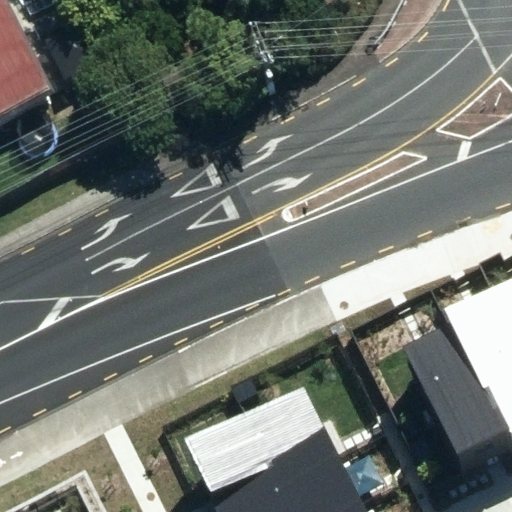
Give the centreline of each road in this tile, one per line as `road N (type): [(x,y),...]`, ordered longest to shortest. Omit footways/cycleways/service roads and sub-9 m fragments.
road 1 (secondary): [(179,251),(349,150),(511,21)]
road 2 (unknown): [(145,381),(176,423),(200,435),(511,350)]
road 3 (secondary): [(511,136),(378,205),(179,251)]
road 4 (secondary): [(179,251),(0,327)]
